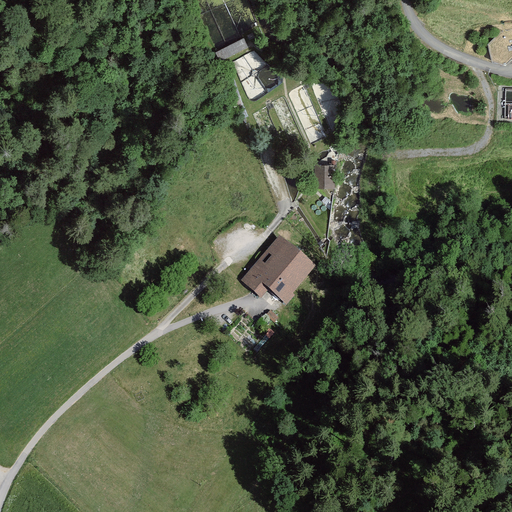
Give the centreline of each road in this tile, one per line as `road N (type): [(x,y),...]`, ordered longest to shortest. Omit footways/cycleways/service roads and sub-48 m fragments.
road 1 (residential): [(226,262),(55,412),(21,456),(0,508)]
road 2 (track): [(226,262),(264,236),(289,204),(275,155)]
